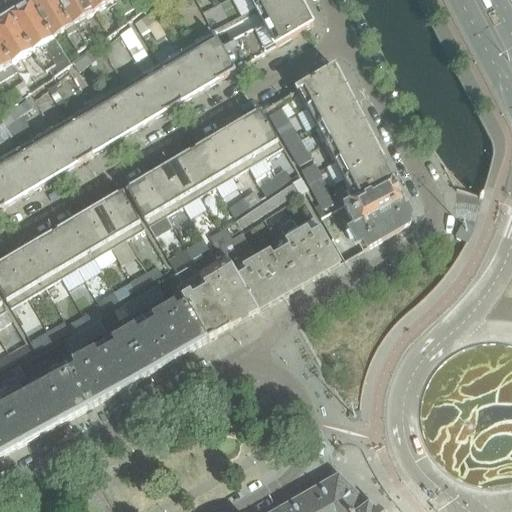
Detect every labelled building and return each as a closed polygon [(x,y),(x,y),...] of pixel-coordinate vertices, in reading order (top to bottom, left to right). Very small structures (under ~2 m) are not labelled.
[(75,30),(56,0),(39,0),(32,5),(55,43),(65,37),(78,56),(88,50),(75,30)] [(95,17),(85,0),(56,0),(75,30),(95,17)] [(116,4),(113,0),(85,0),(95,17),(114,5),(116,4)] [(113,0),(116,4),(114,5),(123,20),(136,11),(128,0),(113,0)] [(250,0),(256,11),(277,0),(250,0)] [(265,29),(304,10),(298,0),(277,0),(256,11),(264,27),(265,29)] [(190,10),(186,2),(175,8),(174,8),(176,10),(179,16),(190,10)] [(71,67),(55,43),(32,5),(10,19),(33,56),(34,55),(37,60),(36,61),(46,76),(49,74),(53,80),(71,67)] [(277,51),(314,29),(304,10),(265,29),(277,51)] [(33,56),(10,19),(0,24),(0,45),(13,67),(33,56)] [(277,51),(265,29),(264,27),(238,40),(247,55),(256,50),(262,60),(277,51)] [(219,85),(196,48),(196,49),(189,37),(173,47),(180,58),(179,58),(201,96),(219,85)] [(231,66),(241,59),(232,44),(222,49),(215,37),(196,48),(219,85),(236,75),(231,66)] [(256,50),(247,55),(238,40),(232,44),(241,59),(231,66),(236,75),(262,60),(256,50)] [(13,67),(0,45),(0,86),(18,75),(13,67)] [(79,76),(98,63),(92,55),(74,68),(79,76)] [(201,96),(179,58),(162,69),(183,106),(201,96)] [(183,106),(162,69),(156,72),(149,61),(137,69),(143,80),(144,79),(166,116),(183,106)] [(307,112),(346,92),(336,72),(298,94),(307,112)] [(144,79),(143,80),(126,90),(149,127),(166,116),(144,79)] [(149,127),(126,90),(109,100),(131,137),(149,127)] [(316,130),(355,110),(346,92),(307,112),(316,130)] [(20,103),(14,94),(6,100),(12,109),(20,103)] [(131,137),(109,100),(91,111),(113,148),(131,137)] [(33,111),(28,103),(17,111),(23,119),(33,111)] [(326,148),(365,128),(355,110),(316,130),(326,148)] [(23,119),(17,111),(8,118),(14,126),(23,119)] [(113,148),(91,111),(73,121),(95,158),(113,148)] [(273,127),(287,119),(283,112),(269,120),(273,127)] [(283,152),(261,116),(244,126),(265,162),(283,152)] [(292,128),(287,119),(273,127),(279,136),(292,128)] [(95,158),(73,121),(55,131),(77,169),(95,158)] [(265,162),(244,126),(227,136),(249,172),(256,183),(271,173),(265,163),(265,162)] [(297,137),(292,128),(279,136),(284,145),(297,137)] [(335,166),(374,146),(365,128),(326,148),(335,166)] [(77,169),(55,131),(38,142),(60,179),(77,169)] [(249,172),(227,136),(211,146),(232,182),(249,172)] [(303,146),(297,137),(284,145),(289,154),(303,146)] [(60,179),(38,142),(20,152),(42,189),(60,179)] [(232,182),(211,146),(194,155),(216,192),(232,182)] [(308,155),(303,146),(289,154),(295,163),(308,155)] [(344,184),(383,164),(374,146),(335,166),(344,184)] [(42,189),(20,152),(3,163),(25,200),(42,189)] [(216,192),(194,155),(178,165),(199,201),(216,192)] [(299,170),(312,163),(308,155),(295,163),(299,170)] [(25,200),(3,163),(0,164),(0,198),(7,210),(25,200)] [(354,203),(393,182),(383,164),(344,184),(354,203)] [(199,201),(178,165),(161,175),(183,211),(199,201)] [(319,175),(315,167),(301,174),(305,182),(319,175)] [(291,183),(285,174),(275,181),(281,190),(291,183)] [(183,211),(161,175),(145,185),(166,221),(183,211)] [(323,182),(319,175),(305,182),(309,189),(323,182)] [(281,190),(275,181),(265,188),(271,197),(281,190)] [(241,233),(298,197),(307,192),(301,182),(236,225),(241,233)] [(333,243),(405,205),(393,182),(354,203),(320,222),(333,243)] [(166,221),(145,185),(128,195),(149,231),(156,243),(173,233),(166,221)] [(328,192),(325,185),(310,192),(314,199),(328,192)] [(332,199),(328,192),(314,199),(318,207),(332,199)] [(259,204),(253,196),(244,202),(250,211),(259,204)] [(144,234),(123,197),(106,208),(127,244),(144,234)] [(336,207),(332,199),(318,207),(322,214),(336,207)] [(250,211),(244,202),(234,209),(240,218),(250,211)] [(344,266),(409,229),(412,218),(405,205),(333,243),(331,244),(344,266)] [(127,244),(106,208),(89,217),(110,254),(127,244)] [(110,254),(89,217),(73,227),(94,263),(110,254)] [(462,227),(455,240),(467,245),(472,235),(473,232),(472,229),(470,227),(468,226),(466,225),(463,226),(462,227)] [(94,263),(73,227),(56,237),(77,273),(94,263)] [(342,268),(321,233),(320,233),(319,230),(310,236),(308,232),(287,244),(282,234),(273,240),(281,253),(280,253),(301,291),(342,268)] [(217,253),(234,242),(226,232),(210,241),(217,253)] [(77,273),(56,237),(40,247),(61,283),(77,273)] [(191,263),(208,253),(202,244),(185,253),(191,263)] [(61,283),(40,247),(23,257),(44,293),(61,283)] [(259,315),(237,278),(221,251),(171,281),(183,300),(183,301),(188,308),(209,344),(209,345),(259,315)] [(174,273),(191,263),(185,253),(169,263),(174,273)] [(301,291),(280,253),(273,258),(271,255),(243,271),(244,273),(237,278),(259,315),(301,291)] [(44,293),(23,257),(6,266),(28,302),(44,293)] [(28,302),(6,266),(0,270),(0,294),(10,313),(28,302)] [(163,279),(157,270),(147,276),(153,286),(163,279)] [(153,286),(147,276),(136,283),(142,292),(153,286)] [(130,299),(125,289),(114,296),(120,306),(130,299)] [(120,306),(114,296),(103,302),(109,312),(120,306)] [(6,315),(0,304),(0,333),(12,326),(6,315)] [(209,344),(188,308),(179,313),(176,308),(126,336),(150,378),(209,344)] [(89,329),(105,320),(99,310),(83,320),(89,329)] [(72,339),(89,329),(83,320),(66,330),(72,339)] [(64,339),(58,329),(48,335),(53,345),(64,339)] [(53,345),(48,335),(37,341),(43,351),(53,345)] [(150,378),(126,336),(73,366),(76,372),(70,376),(90,412),(128,391),(150,378)] [(15,367),(32,358),(26,348),(9,358),(15,367)] [(0,376),(15,367),(9,358),(0,363),(0,376)] [(90,412),(70,376),(68,377),(67,376),(8,409),(29,445),(90,412)] [(0,461),(29,445),(8,409),(7,409),(1,398),(0,398),(0,461)] [(372,511),(369,508),(339,477),(279,511),(372,511)]
